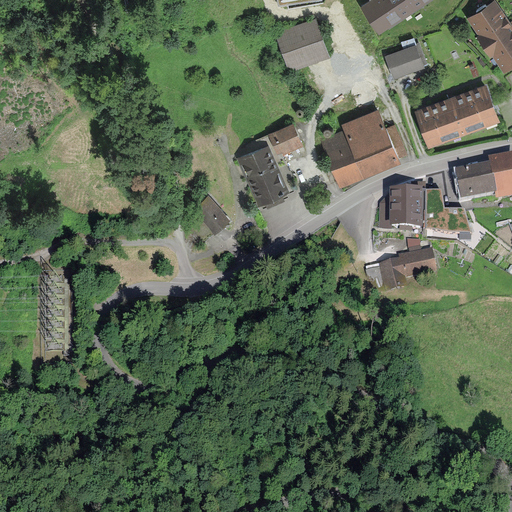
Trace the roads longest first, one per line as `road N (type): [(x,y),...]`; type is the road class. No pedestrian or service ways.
road 1 (unclassified): [(360,194),(230,278),(122,296),(100,328),(108,368),(149,388),(215,359),(271,358),(494,458),(511,493)]
road 2 (track): [(82,0),(161,134),(174,181),(183,290)]
road 3 (track): [(179,244),(80,242),(0,263)]
road 4 (unclassified): [(405,511),(368,494),(251,511)]
road 5 (unclassified): [(360,194),(412,171),(511,148)]
